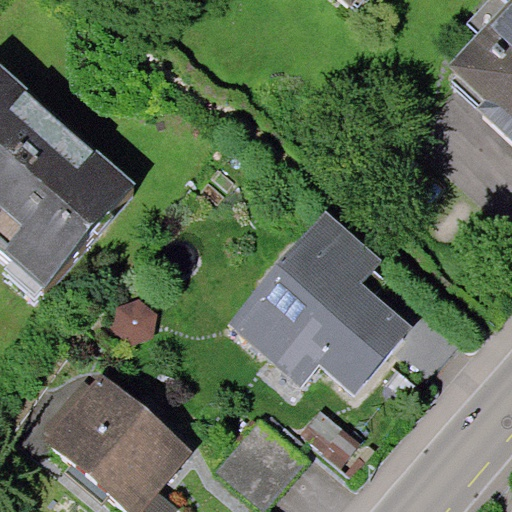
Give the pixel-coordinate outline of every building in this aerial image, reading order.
[(384,0),(324,0),(359,29),(384,0)] [(511,18),(454,83),(511,134),(511,18)] [(0,267),(49,311),(136,212),(0,92),(0,267)] [(384,278),(327,231),(234,344),(280,382),(299,358),(363,411),(417,346),(364,302),(384,278)] [(199,469),(104,392),(49,460),(112,511),(173,511),(167,507),(199,469)] [(272,511),(308,468),(260,430),(217,484),(251,511),(272,511)]
